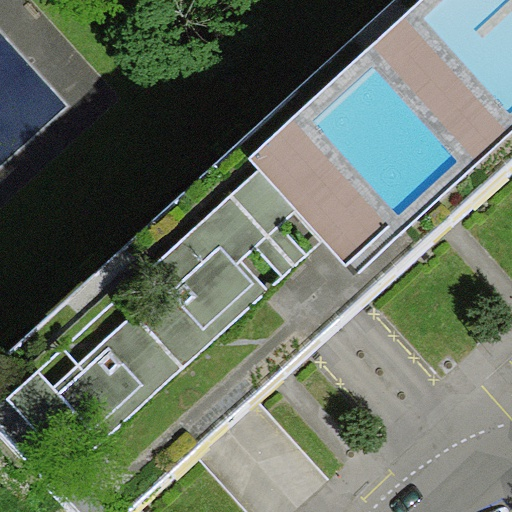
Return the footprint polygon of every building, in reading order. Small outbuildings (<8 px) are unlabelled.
[(511,69),(449,0),(426,0),(329,91),(442,215),(511,152),(511,69)] [(511,0),(449,0),(511,69),(511,0)] [(329,91),(218,193),(331,317),(442,215),(329,91)] [(218,193),(106,292),(219,417),(331,317),(218,193)] [(0,386),(0,419),(84,511),(114,511),(219,417),(106,292),(0,386)]
